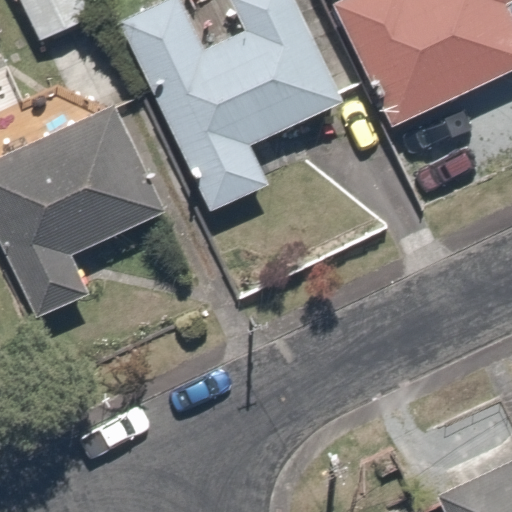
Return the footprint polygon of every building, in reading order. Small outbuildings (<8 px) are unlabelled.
[(81,0),(27,0),(44,35),(88,14),(81,0)] [(187,0),(162,0),(121,19),(207,203),(274,172),(259,141),(346,100),(299,0),(234,0),(246,25),(207,43),(187,0)] [(511,0),(349,0),(345,2),(390,108),(511,56),(511,13),(511,12),(511,0)] [(180,196),(130,99),(0,165),(0,233),(39,309),(85,286),(68,252),(180,196)] [(511,511),(511,449),(438,486),(450,511),(511,511)]
